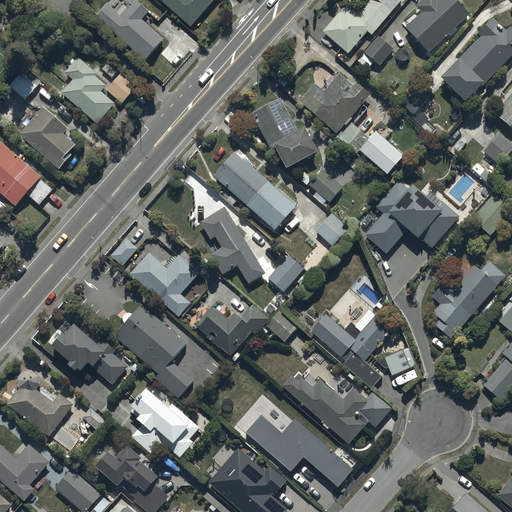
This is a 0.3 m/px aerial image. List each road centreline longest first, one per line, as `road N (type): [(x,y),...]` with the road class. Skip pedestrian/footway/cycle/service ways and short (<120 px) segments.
road 1 (secondary): [(0,324),(282,0)]
road 2 (residential): [(360,511),(441,420)]
